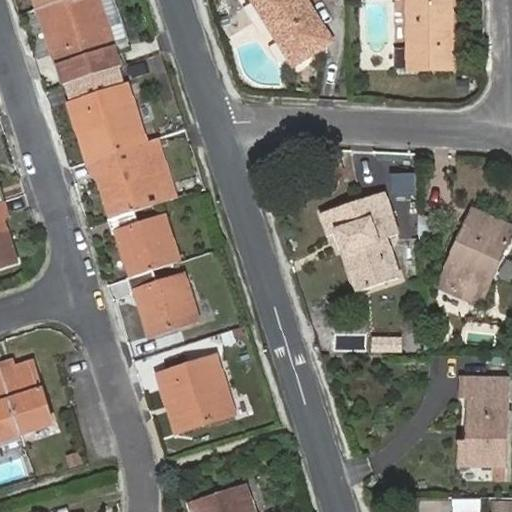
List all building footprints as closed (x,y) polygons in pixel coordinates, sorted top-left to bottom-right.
[(33,0),(37,9),(65,0),(33,0)] [(65,0),(37,9),(64,86),(122,67),(115,47),(128,42),(113,0),(65,0)] [(303,0),(254,0),(289,55),(306,44),(311,52),(329,41),(303,0)] [(406,0),(408,50),(395,50),(395,70),(453,69),(451,0),(406,0)] [(118,153),(147,143),(127,85),(69,105),(79,136),(86,134),(95,160),(118,153)] [(189,195),(186,184),(173,188),(157,140),(147,143),(118,153),(95,160),(88,163),(93,178),(98,176),(112,220),(139,211),(189,195)] [(398,234),(384,193),(321,214),(328,237),(337,234),(357,293),(400,279),(386,239),(398,234)] [(0,267),(16,262),(2,218),(7,216),(2,203),(0,203),(0,267)] [(143,224),(139,211),(112,220),(108,221),(112,234),(116,233),(131,279),(135,277),(158,270),(180,262),(164,217),(143,224)] [(465,228),(470,230),(454,267),(449,265),(441,284),(482,303),(511,233),(511,230),(472,213),(465,228)] [(184,276),(162,283),(158,270),(135,277),(131,279),(127,280),(132,293),(135,292),(150,337),(199,321),(184,276)] [(183,431),(234,415),(216,357),(157,375),(168,407),(175,405),(183,431)] [(13,362),(0,365),(0,369),(22,435),(53,425),(32,363),(15,368),(13,362)] [(0,442),(22,435),(0,369),(0,442)] [(463,379),(463,401),(468,401),(467,441),(462,441),(462,466),(506,466),(507,380),(463,379)] [(22,453),(0,459),(0,483),(28,475),(22,453)] [(254,511),(245,485),(188,503),(191,511),(254,511)]
